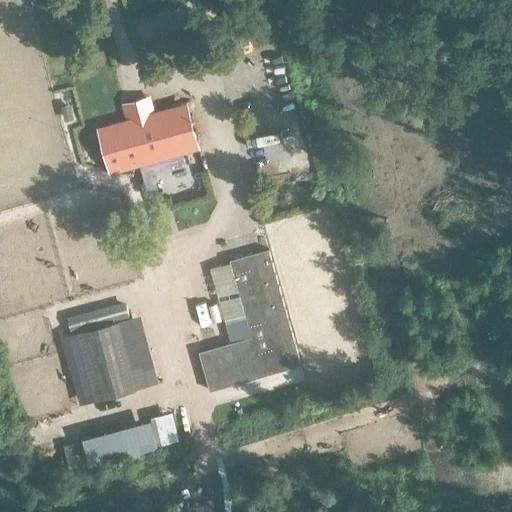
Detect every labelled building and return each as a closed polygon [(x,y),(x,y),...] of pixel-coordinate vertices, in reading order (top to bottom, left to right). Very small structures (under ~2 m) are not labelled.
[(106,81),(88,86),(95,115),(114,111),(106,81)] [(124,99),(128,119),(156,113),(152,93),(124,99)] [(99,131),(110,169),(198,144),(188,107),(99,131)] [(199,351),(210,390),(302,364),(269,249),(230,260),(252,337),(199,351)] [(130,317),(127,305),(68,321),(72,333),(130,317)] [(130,318),(81,332),(69,335),(88,401),(149,384),(130,318)] [(42,420),(31,423),(40,457),(51,454),(42,420)] [(150,424),(129,430),(127,431),(133,450),(134,453),(157,446),(150,424)]
